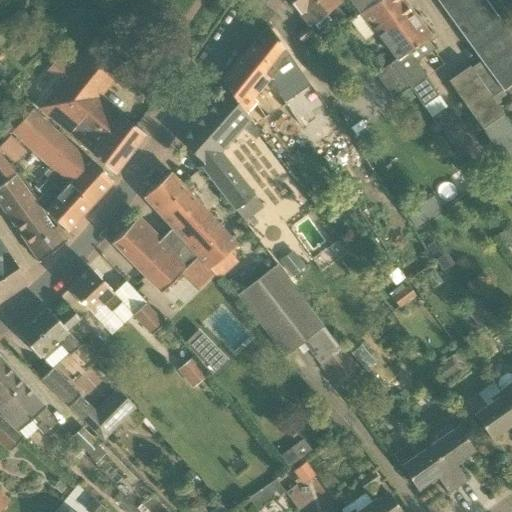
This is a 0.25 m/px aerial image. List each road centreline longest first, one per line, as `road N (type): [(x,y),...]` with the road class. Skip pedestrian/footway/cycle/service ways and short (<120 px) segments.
road 1 (residential): [(0,328),(80,252),(152,164),(263,0)]
road 2 (residential): [(420,511),(321,386)]
